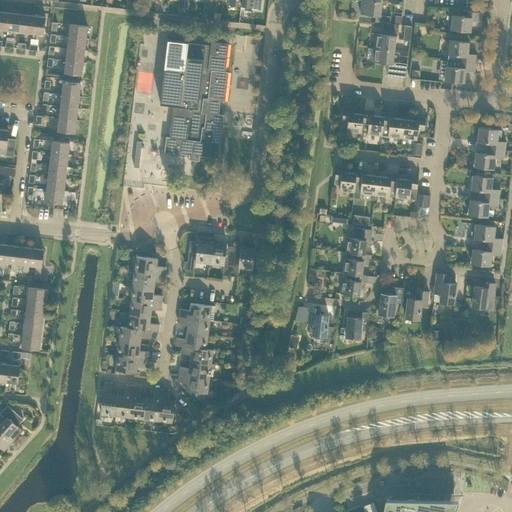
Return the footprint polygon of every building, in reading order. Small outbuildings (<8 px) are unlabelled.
[(376,15),(375,21),(390,23),(390,16),(380,15),(382,2),(366,0),(361,0),(360,13),(376,15)] [(9,13),(0,11),(0,28),(7,30),(9,13)] [(453,15),(451,29),(471,31),(472,20),(481,21),(482,12),(467,11),(466,17),(453,15)] [(9,13),(7,30),(19,31),(21,14),(9,13)] [(33,15),(21,14),(19,31),(31,33),(33,15)] [(33,15),(31,33),(43,34),(46,17),(33,15)] [(385,31),(397,33),(398,25),(386,23),(385,31)] [(88,26),(70,24),(69,36),(86,38),(88,26)] [(412,26),(405,25),(403,40),(410,41),(412,26)] [(376,34),(374,47),(395,50),(396,36),(376,34)] [(85,50),(86,38),(69,36),(67,48),(85,50)] [(173,105),(169,138),(166,137),(165,152),(168,152),(188,154),(188,159),(199,161),(200,156),(218,158),(223,115),(218,114),(220,100),(225,101),(229,72),(225,72),(229,44),(211,42),(211,46),(205,45),(205,44),(168,40),(160,104),(173,105)] [(462,56),(461,61),(475,63),(477,54),(468,53),(469,42),(449,40),(448,54),(462,56)] [(405,78),(407,64),(393,62),(395,50),(374,47),(373,61),(389,63),(387,76),(405,78)] [(85,50),(67,48),(66,60),(83,62),(85,50)] [(82,74),(83,62),(66,60),(65,68),(65,72),(82,74)] [(446,66),(445,80),(464,82),(466,71),(474,72),(475,63),(461,61),(460,67),(446,66)] [(420,69),(413,68),(412,77),(419,78),(420,69)] [(154,91),(155,71),(141,70),(139,90),(154,91)] [(79,97),(81,84),(63,82),(62,94),(79,97)] [(78,108),(79,97),(62,94),(60,106),(78,108)] [(78,108),(60,106),(59,118),(76,120),(78,108)] [(348,121),(347,131),(362,133),(363,123),(364,114),(363,114),(353,113),(353,109),(343,108),(342,120),(348,121)] [(364,114),(363,123),(368,124),(367,134),(382,136),(384,117),(374,115),(374,111),(364,110),(363,114),(364,114)] [(382,136),(388,136),(402,138),(405,119),(394,118),(394,114),(385,113),(384,117),(382,136)] [(402,138),(417,140),(418,130),(424,130),(426,118),(416,116),(415,120),(405,119),(402,138)] [(75,132),(76,120),(59,118),(57,130),(75,132)] [(490,148),(505,150),(506,142),(497,141),(497,140),(501,140),(502,131),(499,130),(479,127),(477,141),(491,143),(490,148)] [(0,147),(1,147),(0,154),(14,156),(16,139),(8,138),(9,130),(0,129),(0,147)] [(51,153),(68,155),(70,143),(52,141),(51,153)] [(134,166),(139,167),(142,141),(137,141),(134,166)] [(474,166),(494,169),(495,157),(504,158),(505,150),(490,148),(490,154),(476,152),(474,166)] [(49,165),(67,167),(68,155),(51,153),(49,165)] [(48,177),(66,179),(67,167),(49,165),(48,177)] [(339,190),(354,192),(356,182),(357,173),(356,173),(345,172),(346,168),(336,167),(335,179),(334,184),(340,185),(339,190)] [(356,173),(357,173),(356,182),(361,183),(360,193),(373,194),(372,200),(374,200),(377,176),(366,174),(366,170),(357,169),(356,173)] [(377,176),(374,200),(376,201),(376,195),(389,196),(391,186),(396,187),(397,178),(398,174),(388,173),(388,177),(377,176)] [(396,187),(395,197),(410,199),(416,200),(417,189),(418,177),(408,175),(408,179),(397,178),(396,187)] [(484,197),(499,198),(500,190),(491,189),(493,178),(473,175),(471,189),(485,191),(484,197)] [(47,189),(64,191),(66,179),(48,177),(47,189)] [(47,189),(45,201),(63,203),(64,191),(47,189)] [(427,207),(429,195),(418,194),(417,206),(427,207)] [(468,214),(488,216),(489,206),(498,207),(499,198),(484,197),(484,202),(470,200),(468,214)] [(488,245),(501,246),(502,238),(494,237),(495,226),(476,224),(474,238),(488,240),(488,245)] [(356,253),(365,254),(366,243),(370,243),(372,229),(353,227),(352,238),(347,237),(346,252),(356,253)] [(209,263),(212,242),(198,240),(198,242),(190,241),(188,260),(209,263)] [(227,244),(212,242),(209,263),(231,266),(234,246),(227,246),(227,244)] [(19,246),(8,245),(5,262),(12,263),(11,270),(16,271),(17,264),(19,246)] [(231,266),(239,267),(253,269),(256,247),(241,245),(241,247),(234,246),(231,266)] [(471,263),(491,265),(492,254),(500,255),(501,246),(488,245),(487,251),(472,249),(471,263)] [(23,272),(28,272),(29,265),(31,248),(19,246),(17,264),(24,264),(23,272)] [(35,273),(40,274),(41,268),(41,266),(41,267),(44,249),(31,248),(29,265),(36,266),(35,273)] [(354,274),(362,275),(363,264),(367,264),(369,255),(365,254),(356,253),(355,259),(345,258),(343,273),(354,274)] [(136,256),(134,270),(165,274),(166,266),(157,265),(158,258),(136,256)] [(133,284),(154,287),(155,280),(165,281),(165,274),(134,270),(133,284)] [(437,273),(434,293),(441,294),(440,302),(454,303),(456,283),(446,282),(447,274),(437,273)] [(341,293),(360,296),(361,284),(365,285),(366,275),(362,275),(354,274),(353,280),(342,278),(341,293)] [(472,306),(486,307),(487,298),(493,299),(495,283),(485,282),(484,287),(475,286),(472,306)] [(133,284),(131,299),(162,303),(163,295),(153,294),(154,287),(133,284)] [(45,301),(46,289),(29,287),(28,299),(45,301)] [(379,314),(394,316),(395,302),(402,303),(404,288),(392,287),(392,293),(381,292),(379,314)] [(405,317),(419,319),(421,305),(427,306),(429,291),(419,290),(418,299),(408,297),(405,317)] [(44,313),(45,301),(28,299),(26,311),(44,313)] [(162,303),(131,299),(129,313),(151,316),(152,309),(161,310),(162,303)] [(179,316),(210,320),(213,320),(215,306),(190,303),(189,310),(180,309),(179,316)] [(326,336),(327,334),(329,315),(319,313),(319,308),(309,307),(308,323),(307,329),(307,330),(309,332),(311,332),(312,333),(312,335),(313,337),(315,339),(323,340),(325,338),(326,336)] [(44,313),(26,311),(25,323),(42,325),(44,313)] [(341,327),(340,338),(346,339),(347,336),(360,338),(361,330),(367,331),(369,312),(362,312),(362,318),(349,316),(347,328),(341,327)] [(129,313),(128,327),(152,330),(158,331),(159,324),(150,322),(151,316),(129,313)] [(210,320),(179,316),(178,323),(188,325),(187,332),(208,334),(210,320)] [(41,337),(42,325),(25,323),(23,335),(41,337)] [(128,327),(121,326),(119,341),(140,343),(141,337),(151,338),(152,330),(128,327)] [(182,346),(206,349),(208,334),(187,332),(186,338),(176,337),(175,345),(182,346)] [(41,337),(23,335),(22,347),(39,349),(41,337)] [(119,341),(117,355),(148,359),(149,352),(140,350),(140,343),(119,341)] [(190,361),(211,363),(213,350),(206,349),(182,346),(181,353),(191,354),(190,361)] [(147,366),(148,359),(117,355),(115,370),(137,372),(138,365),(147,366)] [(190,361),(189,368),(179,367),(178,374),(209,378),(211,363),(190,361)] [(7,364),(5,381),(18,383),(20,365),(7,364)] [(208,393),(209,378),(178,374),(177,381),(187,382),(186,390),(193,391),(197,399),(198,399),(198,398),(205,395),(205,392),(208,393)] [(112,383),(104,382),(101,413),(115,415),(118,394),(111,393),(112,383)] [(125,394),(118,394),(115,415),(130,417),(133,386),(126,385),(125,394)] [(143,418),(146,397),(139,396),(141,387),(133,386),(130,417),(143,418)] [(153,398),(146,397),(143,418),(158,420),(162,389),(154,388),(153,398)] [(169,390),(162,389),(158,420),(173,422),(175,401),(168,400),(169,390)] [(7,417),(0,424),(0,428),(13,440),(23,430),(17,425),(23,419),(7,405),(1,412),(7,417)] [(189,417),(192,421),(197,417),(193,413),(189,417)] [(0,446),(4,450),(13,440),(0,428),(0,446)] [(364,503),(366,511),(367,511),(378,510),(376,500),(364,503)] [(445,500),(386,500),(384,511),(452,511),(457,500),(445,500)]
